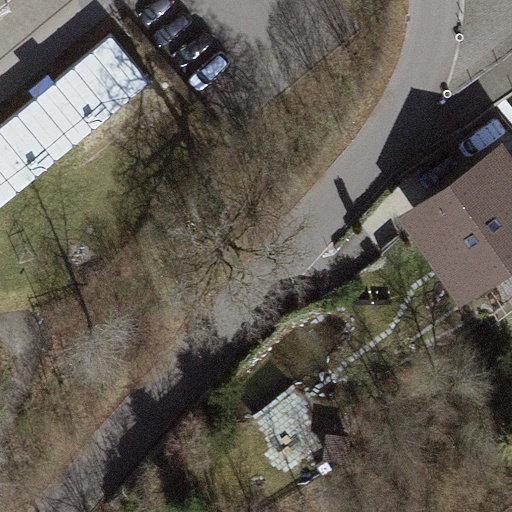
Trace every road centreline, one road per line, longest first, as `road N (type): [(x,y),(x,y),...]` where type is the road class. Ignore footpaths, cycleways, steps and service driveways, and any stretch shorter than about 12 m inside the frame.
road 1 (residential): [(63,511),(404,118),(435,0)]
road 2 (residential): [(111,0),(0,97)]
